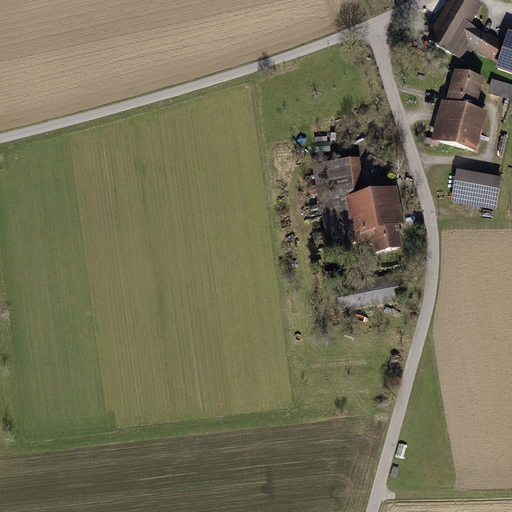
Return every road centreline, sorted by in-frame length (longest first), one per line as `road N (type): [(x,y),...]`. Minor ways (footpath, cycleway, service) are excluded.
road 1 (residential): [(371,30),(428,205),(437,260),(373,511)]
road 2 (unclassified): [(371,30),(164,103),(0,141)]
road 3 (track): [(377,496),(511,496)]
